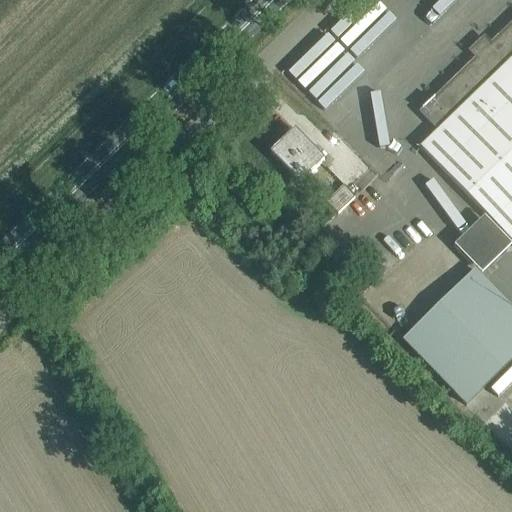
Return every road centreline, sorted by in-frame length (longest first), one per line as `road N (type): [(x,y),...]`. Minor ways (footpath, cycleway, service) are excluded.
road 1 (unclassified): [(0,316),(304,25)]
road 2 (primary): [(0,262),(271,0)]
road 3 (unclassified): [(511,7),(408,108),(380,108),(304,25)]
